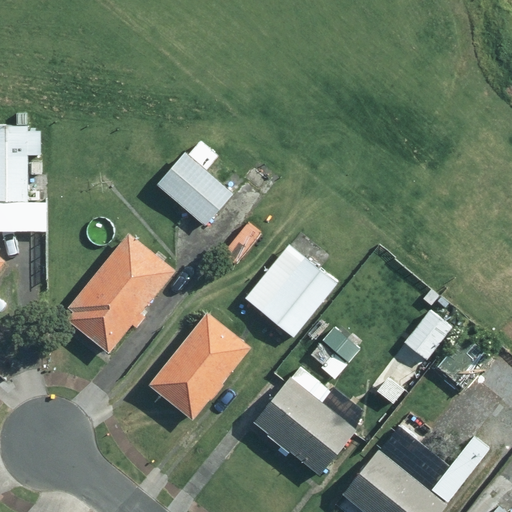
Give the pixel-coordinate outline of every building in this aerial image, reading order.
[(0,281),(20,256),(0,241),(7,232),(0,226),(57,227),(58,196),(39,196),(39,170),(50,170),(51,126),(37,125),(38,121),(0,119),(0,281)] [(230,152),(209,132),(167,177),(214,223),(245,191),(218,165),(230,152)] [(231,245),(245,257),(269,228),(256,216),(231,245)] [(158,310),(154,307),(187,266),(139,228),(75,308),(122,346),(143,319),(148,323),(158,310)] [(341,285),(312,261),(318,254),(296,236),(288,247),(290,249),(249,298),(297,337),(341,285)] [(354,285),(349,290),(375,313),(407,277),(381,254),(374,262),(369,258),(349,281),(354,285)] [(378,380),(401,399),(463,324),(440,305),(378,380)] [(157,385),(200,420),(257,350),(214,315),(157,385)] [(371,346),(345,322),(332,335),(359,359),(371,346)] [(474,331),(447,363),(474,386),(501,354),(474,331)] [(327,339),(311,359),(324,370),(332,361),(341,368),(350,357),(327,339)] [(311,362),(268,412),(335,469),(378,420),(311,362)] [(415,413),(353,488),(382,511),(451,511),(504,448),(481,429),(462,452),(415,413)]
